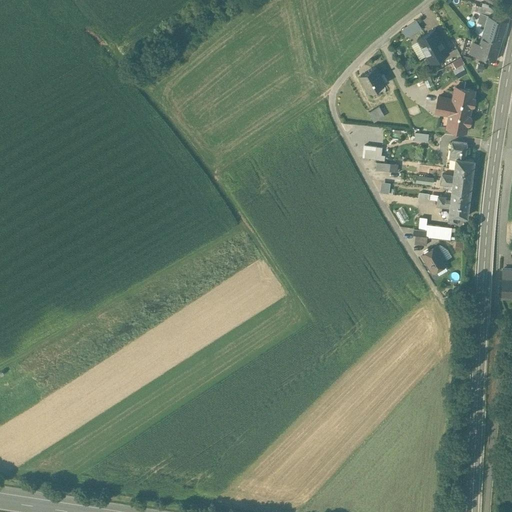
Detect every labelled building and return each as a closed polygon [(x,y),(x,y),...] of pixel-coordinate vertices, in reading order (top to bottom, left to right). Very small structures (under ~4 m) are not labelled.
[(489,13),(482,10),(479,20),(486,22),(489,13)] [(507,18),(489,13),(486,22),(483,33),(501,38),(507,18)] [(417,18),(406,25),(411,32),(422,26),(417,18)] [(411,32),(406,25),(403,28),(406,34),(407,33),(411,32)] [(447,51),(435,28),(419,37),(432,60),(447,51)] [(501,38),(483,33),(480,43),(477,52),(495,58),(501,38)] [(480,43),(472,41),(470,50),(477,52),(480,43)] [(461,54),(453,58),(456,64),(453,65),(457,72),(467,66),(461,54)] [(385,81),(376,65),(361,73),(370,90),(385,81)] [(475,87),(464,85),(463,88),(455,87),(453,98),(452,104),(470,108),(471,103),(473,104),(475,102),(476,97),(474,95),(473,95),(475,87)] [(450,96),(439,94),(437,101),(452,104),(453,98),(450,97),(450,96)] [(452,104),(437,101),(435,109),(447,112),(448,107),(451,107),(452,104)] [(385,114),(379,104),(369,111),(374,120),(385,114)] [(470,108),(452,104),(451,107),(448,122),(456,124),(456,127),(466,129),(468,122),(469,122),(471,120),(472,116),(471,113),(469,113),(470,108)] [(430,130),(418,129),(417,137),(429,138),(430,130)] [(467,141),(453,140),(452,146),(451,148),(458,149),(457,155),(455,167),(473,169),(474,157),(465,156),(467,141)] [(385,143),(366,141),(364,153),(384,155),(385,143)] [(400,161),(378,157),(377,166),(399,169),(400,161)] [(473,169),(455,167),(454,173),(454,178),(472,180),(473,169)] [(421,174),(415,173),(414,180),(434,181),(435,175),(426,174),(421,174)] [(472,180),(454,178),(453,182),(452,189),(470,191),(472,180)] [(391,179),(383,179),(382,189),(390,190),(391,179)] [(470,191),(452,189),(452,195),(451,200),(469,202),(470,191)] [(450,205),(449,219),(457,220),(458,213),(468,214),(469,202),(451,200),(450,205)] [(443,234),(445,222),(428,220),(428,225),(427,231),(427,233),(443,234)] [(453,223),(445,222),(443,234),(452,235),(453,223)] [(426,240),(427,233),(427,231),(418,231),(417,239),(426,240)] [(447,261),(437,243),(423,252),(433,269),(447,261)] [(511,266),(504,267),(503,294),(511,294),(511,266)]
